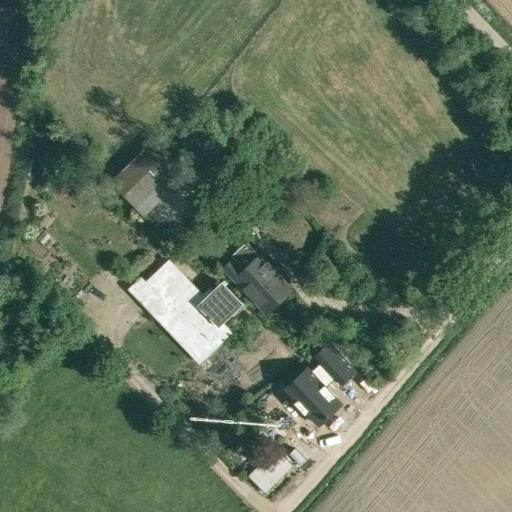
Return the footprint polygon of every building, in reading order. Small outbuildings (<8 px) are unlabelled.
[(144,152),(112,183),(143,215),(174,184),(144,152)] [(41,194),(55,180),(50,173),(33,188),(41,194)] [(259,252),(243,270),(232,259),(222,268),(266,314),(293,289),(259,252)] [(169,261),(139,289),(173,325),(186,312),(218,345),(225,339),(221,335),(225,332),(219,326),(242,304),(222,283),(205,299),(169,261)] [(307,369),(285,390),(295,401),(293,403),(295,405),(295,404),(304,413),(303,414),(305,415),(307,413),(311,418),(317,425),(324,418),(326,420),(329,418),(327,415),(331,412),(331,413),(340,404),(341,403),(336,398),(326,387),(327,386),(332,381),(335,378),(339,383),(340,384),(345,380),(348,377),(354,371),(355,370),(351,366),(330,343),(329,344),(315,357),(320,363),(312,370),(311,371),(309,369),(309,368),(307,369)] [(275,448),(249,475),(265,492),(292,465),(275,448)]
